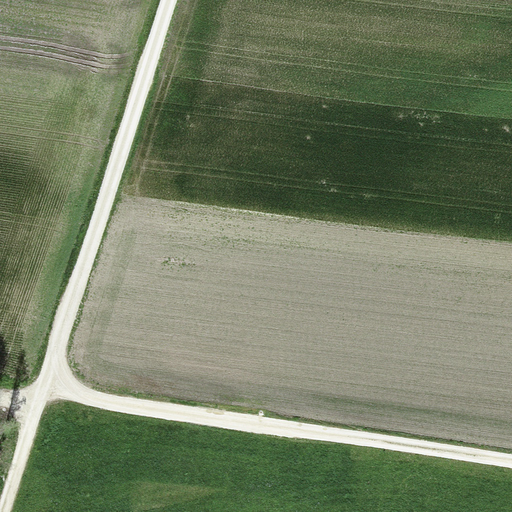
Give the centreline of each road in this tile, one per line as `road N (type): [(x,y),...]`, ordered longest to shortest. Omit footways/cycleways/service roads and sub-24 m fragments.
road 1 (track): [(47,373),(71,390),(124,404),(511,461)]
road 2 (track): [(168,0),(38,399)]
